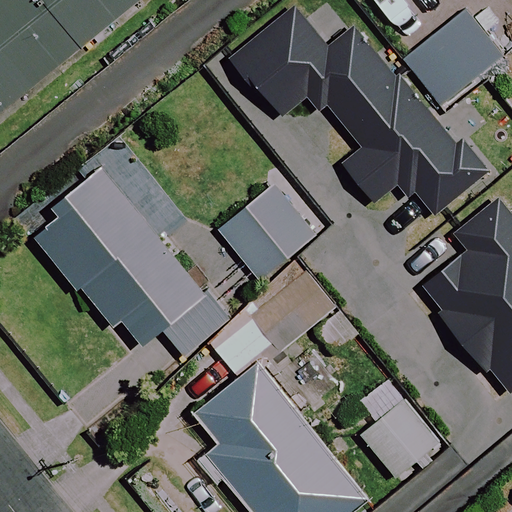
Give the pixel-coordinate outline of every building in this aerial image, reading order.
[(0,0),(0,120),(142,0),(0,0)] [(503,56),(471,14),(405,64),(428,94),(447,80),(457,92),(503,56)] [(230,317),(100,174),(34,234),(141,351),(163,331),(187,356),(230,317)] [(325,229),(286,180),(222,231),(262,280),(325,229)] [(437,274),(376,198),(303,257),(365,333),(437,274)] [(511,377),(511,227),(475,254),(497,285),(432,332),(481,400),(511,377)] [(337,311),(305,273),(216,346),(242,378),(199,413),(223,442),(211,452),(259,511),(359,511),(374,500),(266,369),(337,311)] [(439,441),(406,401),(365,435),(399,475),(439,441)]
